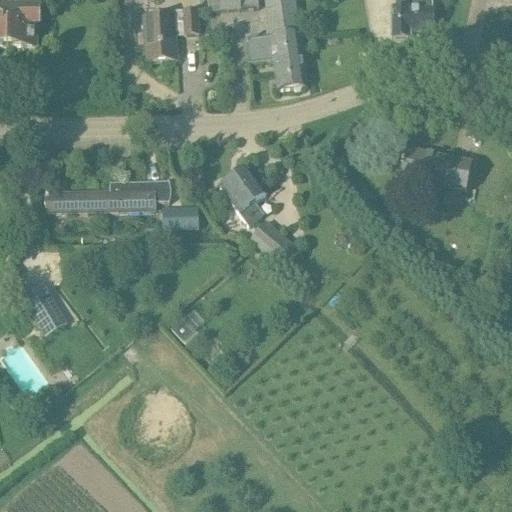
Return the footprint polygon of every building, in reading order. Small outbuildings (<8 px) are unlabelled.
[(0,0),(0,52),(36,52),(36,31),(38,31),(38,13),(8,13),(8,0),(0,0)] [(207,0),(209,17),(241,15),(241,14),(259,13),(257,0),(207,0)] [(248,69),(273,65),(277,95),(306,92),(293,0),(272,0),(264,1),(269,42),(245,45),(248,69)] [(431,1),(408,1),(396,1),(396,13),(392,13),(392,42),(408,42),(408,36),(431,36),(431,12),(431,1)] [(174,21),(142,23),(145,68),(177,66),(176,41),(199,39),(197,16),(174,17),(174,21)] [(404,155),(398,183),(466,197),(471,169),(433,161),(434,155),(426,153),(424,159),(404,155)] [(239,220),(248,233),(261,223),(252,210),(266,200),(246,173),(219,192),(239,219),(239,220)] [(45,199),(46,219),(154,216),(154,208),(167,208),(170,208),(171,205),(171,203),(171,199),(171,197),(171,194),(170,192),(169,188),(169,186),(109,188),(110,197),(45,199)] [(197,233),(197,212),(163,213),(163,234),(197,233)] [(280,270),(295,252),(265,226),(249,244),(280,270)] [(65,327),(42,289),(21,302),(44,340),(65,327)]
